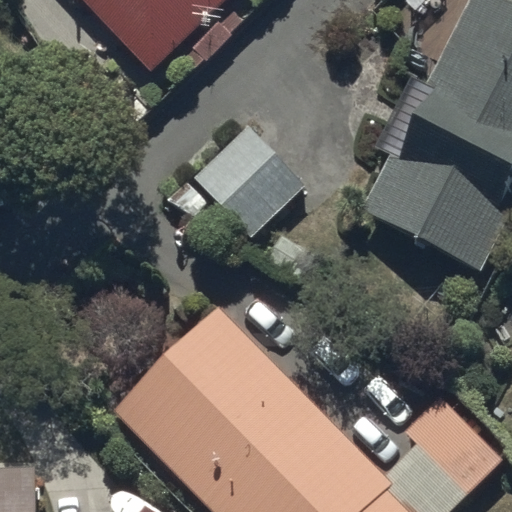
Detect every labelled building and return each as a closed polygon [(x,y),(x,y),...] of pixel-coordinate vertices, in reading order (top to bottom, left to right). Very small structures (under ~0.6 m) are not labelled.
[(95,0),(160,67),(229,0),(95,0)] [(511,243),(511,0),(473,0),(367,210),(496,275),(511,243)] [(316,175),(253,118),(198,179),(262,235),(316,175)] [(391,470),(227,301),(120,409),(224,511),(450,511),(507,454),(446,394),(411,430),(422,440),(391,470)] [(46,511),(45,465),(0,466),(0,511),(46,511)]
